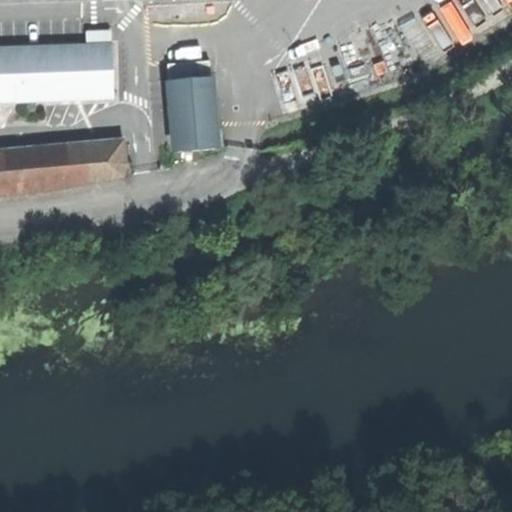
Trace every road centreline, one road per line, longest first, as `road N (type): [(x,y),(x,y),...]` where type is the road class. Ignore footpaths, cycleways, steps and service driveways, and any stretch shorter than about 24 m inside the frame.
road 1 (unclassified): [(273,168),(128,210),(0,222)]
road 2 (track): [(511,62),(479,84),(273,168)]
road 3 (unknown): [(0,129),(72,128),(142,146)]
